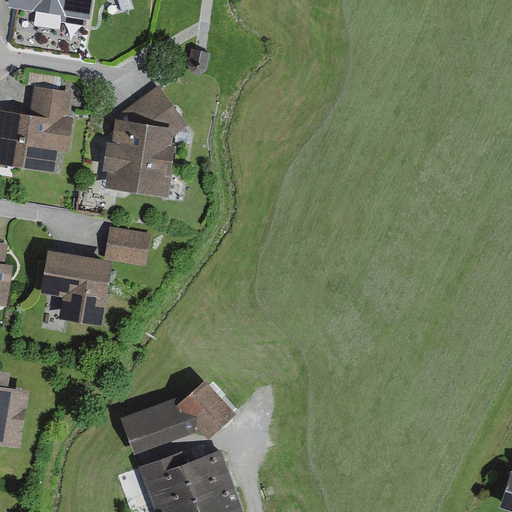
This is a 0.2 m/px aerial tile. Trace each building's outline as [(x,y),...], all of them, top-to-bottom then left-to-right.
[(8,0),(9,2),(64,11),(62,20),(86,24),(87,17),(91,17),(93,0),(8,0)] [(211,51),(191,47),(187,64),(192,72),(200,74),(207,68),(211,51)] [(108,168),(105,185),(167,194),(175,142),(172,142),(173,135),(189,123),(159,83),(115,115),(112,139),(107,139),(103,167),(108,168)] [(0,106),(0,162),(57,171),(60,149),(68,150),(72,116),(69,115),(72,90),(35,85),(31,111),(0,106)] [(151,233),(110,225),(105,254),(114,256),(113,260),(146,267),(151,233)] [(9,239),(0,237),(0,303),(7,304),(14,261),(5,260),(9,239)] [(105,254),(48,246),(41,291),(63,294),(59,316),(104,323),(113,260),(114,256),(105,254)] [(9,368),(0,366),(0,442),(20,445),(29,386),(7,383),(9,368)] [(121,414),(135,452),(201,429),(210,439),(238,412),(205,376),(189,391),(121,414)] [(183,449),(140,465),(157,511),(245,511),(221,446),(186,459),(183,449)] [(511,466),(511,467),(499,503),(511,507),(511,466)]
